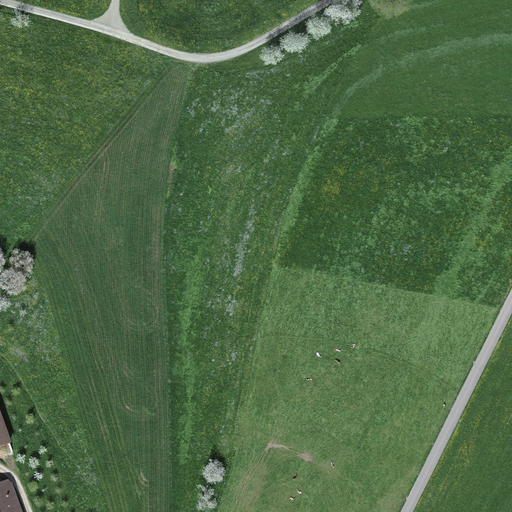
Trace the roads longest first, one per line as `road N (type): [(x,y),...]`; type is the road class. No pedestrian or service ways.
road 1 (unclassified): [(330,0),(235,53),(195,59),(0,1)]
road 2 (unclassified): [(407,511),(511,302)]
